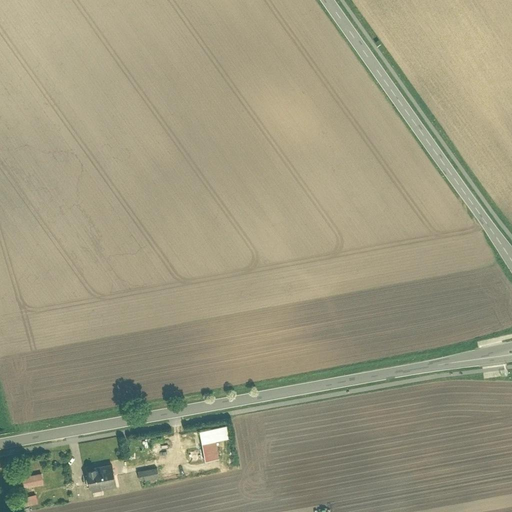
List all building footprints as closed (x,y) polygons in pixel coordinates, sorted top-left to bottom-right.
[(200,432),(206,462),(220,459),(217,441),(230,439),(228,426),(200,432)] [(98,470),(88,472),(90,482),(114,477),(112,464),(97,467),(98,470)] [(157,467),(138,471),(140,482),(160,478),(157,467)] [(41,475),(23,479),(25,490),(44,486),(41,475)] [(36,497),(27,499),(28,506),(38,504),(36,497)]
